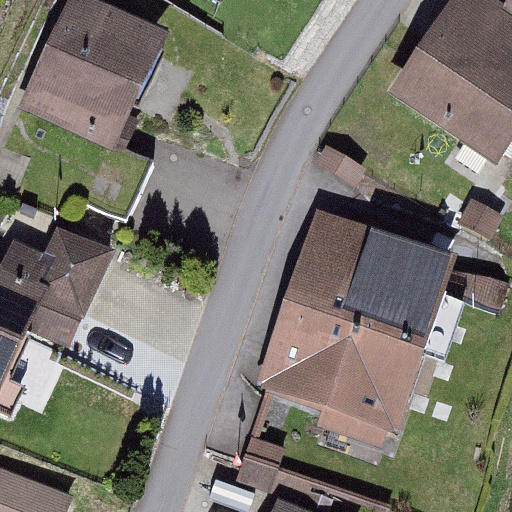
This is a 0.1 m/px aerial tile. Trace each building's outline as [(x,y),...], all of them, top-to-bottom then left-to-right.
[(185,35),(99,0),(78,0),(34,109),(138,151),(185,35)] [(511,7),(500,0),(454,0),(394,94),(506,166),(511,157),(511,7)] [(374,179),(325,152),(315,171),(364,198),(374,179)] [(508,221),(472,205),(459,233),(495,249),(508,221)] [(463,264),(321,219),(265,392),(408,437),(463,264)] [(14,278),(0,272),(0,404),(13,410),(40,343),(78,359),(122,255),(71,234),(62,254),(30,241),(14,278)] [(293,456),(258,442),(242,485),(277,498),(293,456)] [(69,511),(73,500),(0,474),(0,511),(69,511)]
